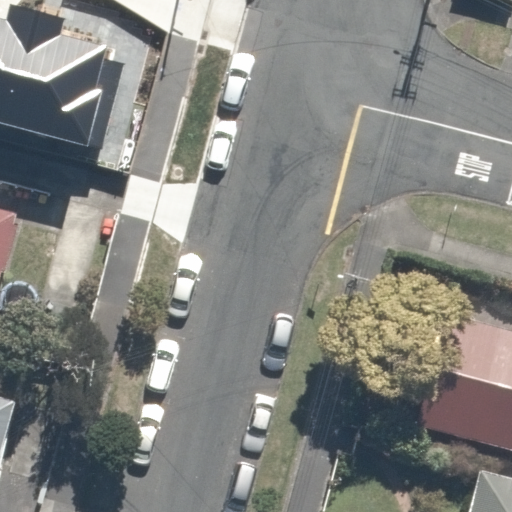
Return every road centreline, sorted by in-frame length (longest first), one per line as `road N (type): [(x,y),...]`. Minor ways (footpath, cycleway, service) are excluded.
road 1 (residential): [(290,87),(175,511)]
road 2 (residential): [(290,87),(511,144)]
